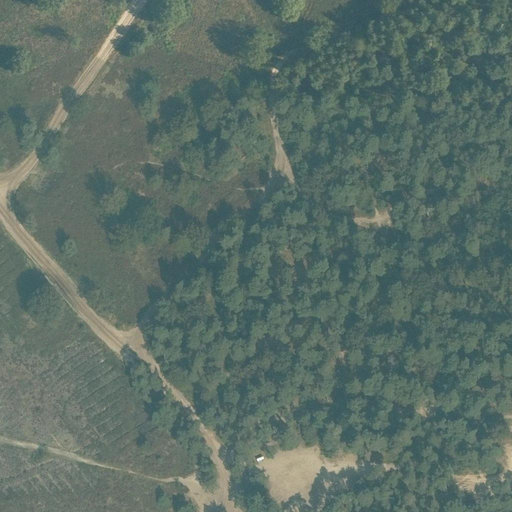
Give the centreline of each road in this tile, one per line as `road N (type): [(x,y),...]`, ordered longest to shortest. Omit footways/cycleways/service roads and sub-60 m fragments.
road 1 (track): [(0,200),(105,338),(152,368),(207,441),(219,503)]
road 2 (track): [(0,200),(38,158),(114,35),(145,0)]
road 3 (unknown): [(276,189),(245,233),(221,246),(162,306),(135,358)]
